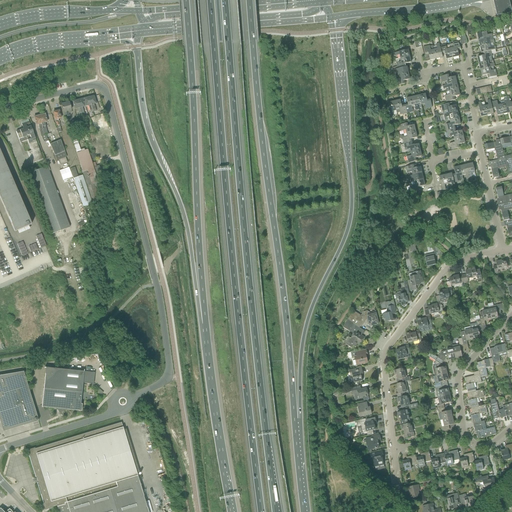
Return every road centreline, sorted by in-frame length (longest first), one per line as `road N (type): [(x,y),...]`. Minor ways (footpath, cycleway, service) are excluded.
road 1 (motorway): [(210,0),(261,511)]
road 2 (motorway): [(275,511),(224,0)]
road 3 (residential): [(130,398),(166,379),(169,365),(107,93),(91,85),(0,109)]
road 4 (trunk): [(294,420),(249,0)]
road 5 (trunk): [(294,420),(309,313),(351,213),(333,17)]
road 6 (trunk): [(185,0),(203,324)]
road 7 (trunk): [(137,50),(141,103),(183,212),(203,324)]
road 8 (residential): [(393,450),(386,348),(444,270),(502,251)]
road 9 (trunk): [(203,324),(231,511)]
road 10 (primary): [(150,32),(299,20)]
road 11 (primary): [(333,17),(472,0)]
road 12 (residential): [(463,434),(458,375),(511,314)]
road 13 (primary): [(284,0),(156,10)]
road 14 (unclassified): [(0,449),(117,408)]
road 15 (secondary): [(0,57),(118,36)]
